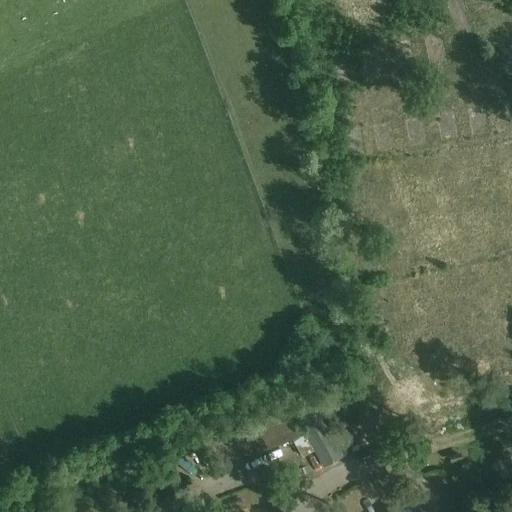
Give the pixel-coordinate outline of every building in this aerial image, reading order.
[(511,46),(511,22),(501,29),(511,46)] [(434,24),(434,51),(452,51),(452,24),(434,24)] [(375,65),(392,61),(387,35),(369,38),(375,65)] [(339,44),(343,71),(360,68),(356,42),(339,44)] [(480,96),(483,121),(498,120),(495,95),(480,96)] [(454,127),(466,125),(461,100),(449,103),(454,127)] [(430,107),(417,109),(420,136),(434,134),(430,107)] [(387,143),(402,143),(400,113),(385,114),(387,143)] [(355,148),(371,147),(369,119),(353,120),(355,148)] [(327,343),(343,337),(338,323),(322,329),(327,343)] [(310,396),(291,406),(255,418),(198,439),(210,470),(266,448),(292,439),(302,456),(314,450),(324,466),(343,455),(317,407),(318,407),(313,397),(311,398),(310,396)] [(417,511),(408,499),(389,511),(417,511)]
